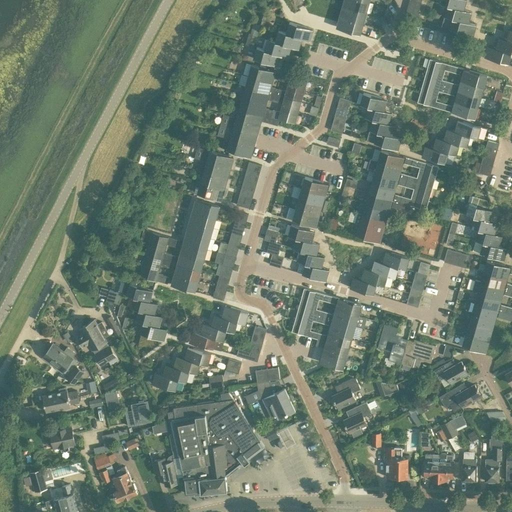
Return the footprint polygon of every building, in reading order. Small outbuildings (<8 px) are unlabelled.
[(344,0),(343,6),(367,13),(369,4),(371,5),(371,3),(360,0),(344,0)] [(413,7),(419,9),(421,3),(409,0),(406,11),(412,12),(413,7)] [(441,0),(440,4),(448,6),(464,10),(466,0),(441,0)] [(345,18),(365,24),(366,21),(364,21),(367,13),(343,6),(340,17),(345,18)] [(464,10),(448,6),(445,17),(452,19),(452,18),(468,23),(472,12),(464,10)] [(412,12),(406,11),(405,16),(416,20),(419,9),(413,7),(412,12)] [(223,23),(227,14),(222,12),(219,21),(223,23)] [(264,15),(260,25),(268,28),(268,27),(272,28),(274,22),(270,21),(272,17),(264,15)] [(365,24),(345,18),(340,17),(337,27),(360,34),(363,26),(365,26),(365,24)] [(452,18),(452,19),(445,17),(442,26),(449,29),(449,30),(473,37),(476,25),(468,23),(452,18)] [(286,32),(286,33),(302,38),(310,41),(313,29),(289,22),(286,32)] [(286,33),(286,32),(278,30),(275,41),(275,42),(291,46),(291,47),(299,49),(302,38),(286,33)] [(495,48),(511,53),(511,54),(511,53),(511,41),(506,40),(498,38),(495,48)] [(281,55),(288,57),(291,47),(291,46),(275,42),(275,41),(267,39),(264,49),(264,50),(281,55)] [(495,48),(488,46),(485,57),(509,64),(511,54),(511,53),(495,48)] [(281,55),(264,50),(264,49),(257,47),(254,59),(278,66),(281,55)] [(459,68),(429,59),(426,70),(443,75),(445,70),(457,74),(459,68)] [(243,74),(267,81),(272,82),(273,78),(275,71),(246,63),(243,74)] [(460,80),(484,87),(487,76),(464,69),(460,80)] [(454,83),(442,80),(443,75),(426,70),(423,81),(453,89),(454,83)] [(280,73),(278,80),(289,83),(288,87),(306,92),(307,89),(305,89),(307,81),(280,73)] [(245,86),(264,91),(269,93),(271,87),(272,82),(267,81),(243,74),(243,76),(248,78),(245,86)] [(463,92),(481,97),(484,87),(460,80),(457,91),(463,92)] [(451,95),(453,89),(423,81),(420,91),(437,96),(439,91),(451,95)] [(269,93),(264,91),(245,86),(242,97),(261,102),(266,104),(267,99),(269,93)] [(273,94),(301,102),(304,94),(305,94),(306,92),(288,87),(286,91),(275,88),(273,94)] [(499,101),(502,91),(495,89),(493,99),(499,101)] [(448,105),(436,101),(437,96),(420,91),(417,102),(446,111),(448,105)] [(481,97),(463,92),(457,91),(454,101),(460,103),(478,108),(481,97)] [(361,105),(368,107),(369,106),(384,111),(385,110),(388,100),(364,93),(361,105)] [(282,108),(300,113),(301,111),(299,110),(301,102),(273,94),(272,101),(283,104),(282,108)] [(266,104),(261,102),(242,97),(239,107),(263,114),(265,108),(266,104)] [(345,105),(350,107),(352,101),(341,98),(337,109),(343,110),(345,105)] [(478,108),(460,103),(454,101),(451,112),(475,119),(478,108)] [(315,112),(317,105),(304,103),(303,110),(315,112)] [(343,110),(337,109),(336,114),(347,117),(350,107),(345,105),(343,110)] [(389,123),(392,113),(385,110),(384,111),(369,106),(368,107),(361,105),(369,107),(366,117),(373,119),(389,123)] [(236,118),(255,123),(260,125),(261,121),(263,114),(239,107),(236,118)] [(271,117),(275,118),(279,119),(295,124),(298,115),(299,115),(300,113),(282,108),(280,112),(269,109),(267,115),(271,117)] [(170,119),(172,114),(165,112),(163,118),(168,120),(170,119)] [(340,121),(346,123),(347,117),(336,114),(333,124),(339,126),(340,121)] [(227,127),(252,134),(257,135),(260,125),(255,123),(236,118),(230,116),(227,127)] [(378,132),(378,131),(394,136),(397,125),(389,123),(373,119),(370,130),(378,132)] [(471,136),(479,138),(482,127),(458,120),(455,131),(471,136)] [(339,126),(333,124),(331,130),(342,134),(346,123),(340,121),(339,126)] [(230,139),(248,144),(254,146),(257,135),(252,134),(227,127),(224,137),(230,139)] [(471,136),(455,131),(448,128),(444,139),(461,144),(468,147),(471,136)] [(159,134),(153,131),(151,137),(157,139),(159,134)] [(378,132),(376,140),(375,143),(399,150),(402,138),(394,136),(378,131),(378,132)] [(339,147),(341,140),(329,137),(327,144),(339,147)] [(461,144),(444,139),(437,137),(434,147),(433,148),(450,152),(449,153),(458,155),(461,144)] [(248,144),(230,139),(227,150),(250,157),(254,146),(248,144)] [(485,152),(497,155),(500,143),(489,140),(485,152)] [(349,151),(357,153),(360,144),(353,141),(349,151)] [(446,163),(449,153),(450,152),(433,148),(434,147),(426,145),(422,156),(446,163)] [(234,157),(210,150),(204,148),(201,159),(225,166),(230,168),(234,157)] [(381,150),(378,161),(402,168),(405,157),(381,150)] [(497,155),(485,152),(482,162),(493,165),(497,155)] [(437,175),(439,167),(410,158),(408,165),(421,168),(419,173),(437,178),(438,175),(437,175)] [(230,168),(225,166),(201,159),(198,170),(204,172),(227,178),(230,168)] [(378,161),(371,159),(368,169),(370,170),(369,170),(393,177),(398,178),(402,168),(378,161)] [(249,161),(247,167),(260,170),(262,165),(249,161)] [(493,165),(482,162),(479,173),(490,176),(493,165)] [(258,176),(260,170),(247,167),(246,172),(258,176)] [(398,178),(393,177),(369,170),(367,180),(372,182),(390,187),(395,189),(398,178)] [(201,182),(219,187),(224,189),(227,178),(204,172),(201,182)] [(257,181),(258,176),(246,172),(244,178),(257,181)] [(437,180),(437,178),(419,173),(418,178),(405,174),(404,180),(433,188),(435,180),(437,180)] [(300,187),(320,193),(326,194),(329,184),(305,177),(303,185),(301,185),(300,187)] [(255,187),(257,181),(244,178),(243,183),(255,187)] [(430,196),(433,188),(404,180),(402,185),(415,189),(413,194),(431,199),(432,196),(430,196)] [(224,189),(219,187),(201,182),(198,193),(221,200),(224,189)] [(395,189),(390,187),(372,182),(369,193),(392,200),(395,189)] [(255,187),(243,183),(241,188),(254,192),(255,187)] [(299,198),(317,204),(323,205),(326,194),(320,193),(300,187),(300,190),(302,190),(299,198)] [(252,197),(254,192),(241,188),(240,194),(252,197)] [(366,203),(384,208),(389,210),(392,200),(369,193),(366,203)] [(251,203),(252,197),(240,194),(238,199),(251,203)] [(431,199),(413,194),(412,199),(399,195),(397,201),(402,202),(406,204),(411,205),(427,209),(429,201),(431,201),(431,199)] [(494,210),(488,208),(489,204),(487,201),(485,200),(483,199),(475,197),(473,204),(470,203),(467,215),(474,217),(474,216),(490,221),(491,221),(494,210)] [(323,205),(317,204),(299,198),(297,207),(295,206),(294,209),(319,216),(323,205)] [(193,210),(219,217),(219,215),(217,214),(220,206),(196,199),(193,210)] [(249,208),(251,203),(238,199),(237,204),(249,208)] [(363,213),(381,219),(386,220),(389,210),(384,208),(366,203),(363,213)] [(445,215),(446,215),(451,216),(453,210),(443,207),(441,214),(445,215)] [(319,216),(294,209),(294,211),(296,211),(293,219),(316,226),(319,216)] [(190,221),(214,227),(216,219),(218,220),(219,217),(193,210),(190,221)] [(239,227),(244,229),(248,214),(238,211),(236,218),(241,220),(239,227)] [(355,222),(360,224),(378,229),(383,231),(386,220),(381,219),(363,213),(363,214),(358,213),(355,222)] [(491,221),(490,221),(474,216),(474,217),(471,227),(479,230),(479,229),(495,234),(495,233),(498,223),(491,221)] [(231,233),(242,236),(244,229),(239,227),(241,220),(236,218),(231,233)] [(187,231),(212,238),(213,236),(211,236),(214,227),(190,221),(187,231)] [(452,222),(449,232),(455,234),(458,224),(452,222)] [(313,241),(316,231),(292,224),(289,236),(297,238),(297,237),(313,242),(313,241)] [(383,231),(378,229),(360,224),(357,235),(375,240),(380,242),(383,231)] [(268,228),(265,240),(270,241),(272,236),(278,238),(279,232),(268,228)] [(495,233),(495,234),(479,229),(479,230),(476,240),(484,242),(500,247),(500,246),(503,235),(495,233)] [(184,242),(207,248),(210,238),(212,239),(212,238),(187,231),(184,242)] [(148,243),(165,248),(166,244),(178,247),(180,240),(153,232),(150,241),(148,241),(148,243)] [(452,245),(455,234),(449,232),(446,243),(452,245)] [(242,236),(231,233),(229,239),(235,241),(233,248),(238,250),(242,236)] [(270,241),(269,247),(280,250),(282,244),(276,242),(278,238),(272,236),(270,241)] [(301,250),(318,254),(321,243),(313,241),(313,242),(297,237),(297,238),(294,248),(301,250)] [(225,254),(236,257),(238,250),(233,248),(235,241),(229,239),(225,254)] [(181,252),(206,260),(207,257),(205,257),(207,248),(184,242),(181,252)] [(484,242),(481,253),(504,259),(508,248),(500,246),(500,247),(484,242)] [(162,258),(174,262),(176,255),(164,252),(165,248),(148,243),(147,245),(149,246),(146,254),(162,258)] [(277,260),(279,255),(280,250),(269,247),(267,252),(273,254),(272,258),(277,260)] [(450,263),(453,250),(448,249),(444,262),(450,263)] [(306,263),(322,267),(325,256),(318,254),(301,250),(298,261),(300,262),(306,263)] [(455,265),(459,252),(453,250),(450,263),(455,265)] [(407,269),(410,258),(386,251),(383,261),(383,262),(399,266),(399,267),(407,269)] [(183,264),(201,270),(204,262),(206,262),(206,260),(181,252),(178,263),(183,264)] [(461,266),(464,253),(459,252),(455,265),(461,266)] [(464,253),(461,266),(466,268),(470,255),(464,253)] [(142,264),(159,269),(160,265),(172,268),(174,262),(162,258),(146,254),(144,262),(142,262),(142,264)] [(236,257),(225,254),(223,260),(229,262),(227,269),(232,271),(236,257)] [(277,260),(272,258),(270,264),(281,268),(285,256),(279,255),(277,260)] [(388,275),(396,277),(399,267),(399,266),(383,262),(383,261),(376,259),(373,270),(389,275),(388,275)] [(216,274),(230,278),(232,271),(227,269),(229,262),(223,260),(222,264),(219,263),(216,274)] [(478,269),(502,276),(507,278),(510,267),(487,260),(486,265),(480,263),(478,269)] [(326,280),(327,280),(328,274),(330,269),(322,267),(306,263),(300,262),(297,272),(326,280)] [(175,273),(200,281),(201,278),(199,278),(201,270),(183,264),(178,263),(175,273)] [(159,269),(142,264),(141,267),(143,267),(140,275),(168,283),(170,277),(158,273),(159,269)] [(378,283),(378,284),(385,286),(388,275),(389,275),(373,270),(365,267),(362,278),(361,279),(378,283)] [(481,281),(499,286),(504,288),(507,278),(502,276),(478,269),(476,275),(483,276),(481,281)] [(419,283),(424,285),(428,274),(416,271),(415,277),(420,278),(419,283)] [(200,283),(200,281),(175,273),(172,285),(195,291),(198,283),(200,283)] [(230,278),(216,274),(219,275),(217,282),(223,283),(221,290),(226,292),(230,278)] [(353,281),(351,287),(375,294),(378,284),(378,283),(361,279),(362,278),(354,276),(353,281)] [(420,278),(415,277),(412,287),(423,290),(424,285),(419,283),(420,278)] [(101,280),(100,286),(118,289),(119,283),(101,280)] [(476,291),(496,297),(501,299),(504,288),(499,286),(481,281),(476,280),(473,290),(476,291)] [(224,299),(226,292),(221,290),(223,283),(217,282),(213,296),(224,299)] [(153,290),(130,283),(127,294),(134,296),(150,300),(153,290)] [(414,300),(420,301),(423,290),(412,287),(410,292),(416,294),(414,300)] [(333,303),(335,297),(305,288),(302,297),(300,296),(299,299),(319,304),(320,299),(333,303)] [(108,295),(107,300),(111,301),(114,302),(117,291),(110,289),(108,295)] [(117,291),(114,302),(119,303),(122,293),(122,292),(117,291)] [(475,302),(493,307),(498,309),(501,299),(496,297),(476,291),(475,294),(477,294),(475,302)] [(416,294),(410,292),(407,303),(418,306),(420,301),(414,300),(416,294)] [(134,296),(131,306),(139,309),(139,308),(155,313),(158,302),(150,300),(134,296)] [(336,309),(361,316),(361,314),(360,313),(362,304),(339,298),(336,309)] [(328,318),(330,312),(317,309),(319,304),(299,299),(299,301),(301,302),(299,310),(328,318)] [(498,309),(493,307),(475,302),(473,311),(471,310),(470,313),(490,318),(495,320),(498,309)] [(249,312),(228,306),(225,305),(222,315),(222,316),(238,321),(246,323),(249,312)] [(511,306),(505,305),(503,311),(508,312),(511,313),(511,306)] [(139,308),(139,309),(136,320),(143,322),(143,321),(159,326),(159,325),(162,315),(155,313),(139,308)] [(333,319),(356,326),(358,318),(360,319),(361,316),(336,309),(333,319)] [(313,325),(314,322),(314,320),(327,324),(328,318),(299,310),(296,318),(294,317),(293,320),(313,325)] [(238,321),(222,316),(222,315),(216,314),(216,313),(214,313),(211,324),(211,325),(227,329),(227,330),(235,332),(238,321)] [(495,320),(490,318),(470,313),(469,315),(471,315),(469,324),(492,330),(495,320)] [(119,329),(119,328),(111,315),(106,318),(116,336),(121,333),(119,329)] [(102,321),(97,324),(95,319),(88,323),(109,361),(117,356),(111,345),(109,346),(106,340),(101,330),(106,328),(102,321)] [(330,330),(335,332),(355,337),(355,335),(354,334),(356,326),(333,319),(330,330)] [(318,339),(322,340),(324,334),(311,330),(313,325),(293,320),(293,322),(295,323),(293,331),(318,339)] [(159,325),(159,326),(143,321),(143,322),(140,333),(144,334),(158,338),(164,340),(167,328),(159,325)] [(227,330),(227,329),(211,325),(211,324),(204,322),(201,332),(201,333),(217,337),(216,338),(224,340),(227,330)] [(93,348),(95,351),(96,353),(94,355),(101,366),(109,361),(88,323),(81,327),(84,333),(78,336),(84,346),(89,343),(93,348)] [(402,363),(409,339),(397,336),(399,327),(385,323),(379,347),(392,350),(390,359),(402,363)] [(464,334),(484,339),(489,341),(492,330),(469,324),(467,332),(465,331),(464,334)] [(258,338),(264,340),(267,328),(255,325),(254,331),(260,333),(258,338)] [(214,348),(216,338),(217,337),(201,333),(201,332),(192,330),(189,342),(214,348)] [(327,341),(332,342),(350,347),(352,339),(354,340),(355,337),(335,332),(330,330),(328,335),(327,341)] [(260,333),(254,331),(251,342),(262,345),(264,340),(258,338),(260,333)] [(156,345),(158,338),(144,334),(141,345),(156,345)] [(489,341),(484,339),(464,334),(463,336),(465,337),(463,345),(486,352),(489,341)] [(409,339),(402,363),(414,366),(416,357),(428,361),(433,344),(420,340),(420,342),(409,339)] [(324,351),(329,352),(349,358),(349,356),(348,355),(350,347),(332,342),(327,341),(326,341),(325,348),(324,351)] [(254,354),(259,355),(262,345),(251,342),(249,347),(255,348),(254,354)] [(68,346),(64,351),(53,343),(48,349),(74,368),(71,371),(77,376),(81,370),(76,366),(79,362),(72,358),(77,352),(68,346)] [(258,361),(259,355),(254,354),(255,348),(249,347),(240,345),(237,355),(258,361)] [(453,347),(445,345),(443,355),(450,357),(453,347)] [(208,365),(212,353),(187,346),(184,357),(201,362),(208,365)] [(74,368),(48,349),(43,356),(63,371),(69,374),(67,377),(73,381),(77,376),(71,371),(74,368)] [(349,358),(329,352),(324,351),(320,362),(344,369),(346,360),(348,361),(349,358)] [(173,365),(173,366),(190,371),(198,373),(201,362),(184,357),(176,355),(173,365)] [(229,358),(227,364),(240,368),(242,362),(229,358)] [(445,363),(434,369),(440,379),(448,375),(452,382),(468,372),(462,361),(448,369),(445,363)] [(163,373),(163,374),(179,378),(179,379),(187,381),(190,371),(173,366),(173,365),(166,363),(163,373)] [(227,364),(226,369),(239,373),(240,368),(227,364)] [(176,389),(179,379),(179,378),(163,374),(163,373),(155,371),(152,382),(176,389)] [(112,380),(115,386),(120,383),(117,377),(112,380)] [(353,392),(361,388),(356,379),(353,377),(342,383),(345,390),(333,395),(339,407),(356,399),(353,392)] [(281,416),(295,410),(285,388),(272,394),(270,380),(258,382),(259,391),(262,399),(263,398),(273,419),(280,416),(281,416)] [(403,391),(411,388),(408,380),(399,383),(403,391)] [(386,395),(399,390),(397,385),(390,382),(387,383),(381,382),(386,395)] [(446,407),(451,404),(455,411),(481,395),(475,384),(461,391),(458,385),(440,396),(446,407)] [(45,403),(78,396),(77,390),(68,392),(68,390),(67,387),(59,388),(60,391),(43,395),(45,403)] [(105,394),(106,401),(118,398),(117,391),(105,394)] [(168,409),(172,433),(170,434),(170,438),(174,454),(173,454),(173,456),(173,458),(174,457),(180,456),(182,466),(184,477),(183,477),(185,494),(201,492),(201,493),(203,493),(228,490),(226,476),(227,476),(243,463),(245,465),(250,461),(249,459),(264,447),(236,401),(235,401),(229,392),(221,393),(222,401),(168,409)] [(255,401),(252,393),(245,396),(249,404),(255,401)] [(78,396),(45,403),(47,411),(71,406),(70,404),(79,402),(78,396)] [(102,398),(90,401),(91,407),(104,405),(102,398)] [(128,426),(152,421),(148,401),(137,403),(138,409),(125,412),(128,426)] [(364,416),(372,412),(367,401),(354,407),(357,414),(344,419),(350,432),(367,423),(364,416)] [(408,409),(405,404),(400,407),(403,412),(408,409)] [(456,428),(467,423),(462,414),(452,419),(456,428)] [(442,429),(448,439),(459,433),(456,428),(452,419),(441,425),(442,429)] [(168,430),(165,420),(152,425),(154,433),(168,430)] [(69,445),(75,443),(72,427),(51,431),(54,448),(61,447),(62,450),(63,451),(65,451),(67,450),(69,449),(69,445)] [(274,427),(266,431),(270,439),(278,436),(274,427)] [(442,429),(436,432),(441,441),(447,438),(442,429)] [(479,438),(474,430),(466,434),(471,442),(479,438)] [(430,446),(430,432),(422,432),(422,446),(430,446)] [(372,446),(382,446),(382,433),(372,433),(372,446)] [(130,449),(141,444),(137,437),(127,441),(130,449)] [(366,448),(361,439),(355,443),(361,452),(366,448)] [(500,466),(500,459),(503,459),(503,447),(494,446),(493,458),(487,458),(486,466),(486,481),(500,481),(500,466)] [(407,477),(408,477),(408,457),(402,457),(403,447),(386,447),(386,457),(388,457),(387,473),(387,477),(400,477),(401,479),(406,479),(407,477)] [(107,455),(106,453),(94,457),(98,469),(112,464),(112,463),(115,462),(113,459),(115,458),(114,454),(109,455),(107,455)] [(440,456),(439,479),(447,480),(447,477),(454,477),(454,461),(454,455),(447,454),(446,453),(442,453),(440,455),(439,454),(440,456)] [(168,462),(167,462),(166,457),(153,460),(156,474),(163,472),(166,485),(179,482),(174,457),(173,458),(173,456),(173,454),(172,455),(170,455),(169,457),(168,458),(167,460),(168,462)] [(440,456),(439,454),(426,454),(426,460),(425,476),(431,476),(431,479),(439,479),(440,456)] [(477,465),(477,459),(464,458),(464,465),(463,465),(463,480),(477,480),(477,465)] [(133,484),(128,472),(125,466),(118,469),(119,472),(115,474),(116,476),(114,477),(119,490),(115,491),(118,500),(125,498),(126,498),(130,497),(130,496),(138,493),(134,483),(133,484)] [(36,492),(48,489),(43,469),(30,472),(36,492)] [(104,482),(112,479),(108,469),(100,472),(104,482)] [(30,476),(24,478),(26,486),(32,484),(30,476)] [(70,484),(61,486),(64,496),(53,499),(56,511),(78,511),(73,494),(72,494),(70,484)]
